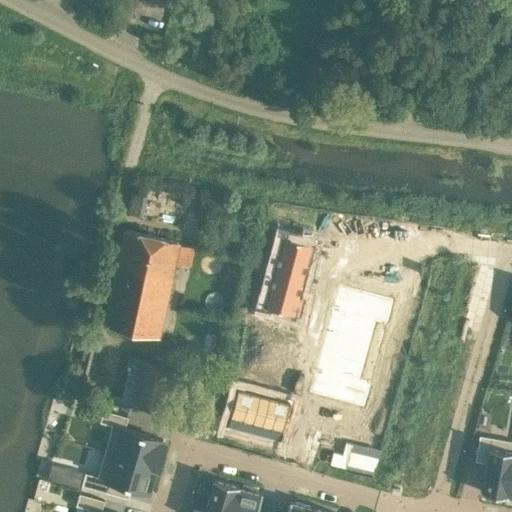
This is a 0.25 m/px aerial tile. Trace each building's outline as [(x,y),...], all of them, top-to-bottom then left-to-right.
[(202,2),(194,25),(209,30),(217,7),(202,2)] [(125,230),(104,323),(158,335),(179,242),(125,230)] [(283,234),(273,269),(303,277),(313,242),(283,234)] [(273,269),(264,304),(300,314),(305,297),(298,295),(303,277),(273,269)] [(338,286),(332,307),(374,318),(373,319),(385,322),(391,300),(338,286)] [(332,307),(327,328),(368,339),(373,319),(374,318),(332,307)] [(327,328),(321,349),(362,360),(368,339),(327,328)] [(321,349),(315,370),(357,381),(357,380),(362,360),(321,349)] [(146,359),(137,399),(157,404),(166,364),(146,359)] [(315,370),(310,391),(362,405),(368,383),(357,380),(357,381),(315,370)] [(238,389),(230,417),(282,431),(290,403),(238,389)] [(103,409),(99,421),(111,425),(104,451),(154,465),(158,466),(165,442),(161,441),(162,438),(124,428),(128,416),(103,409)] [(511,440),(479,434),(474,460),(486,462),(481,491),(507,495),(507,494),(506,494),(511,459),(511,440)] [(85,471),(81,485),(106,492),(109,480),(133,487),(147,491),(154,465),(104,451),(97,475),(85,471)] [(81,470),(51,462),(46,478),(76,487),(81,470)] [(193,507),(191,511),(231,511),(239,486),(239,485),(214,478),(205,510),(193,507)] [(239,486),(231,511),(256,511),(262,493),(239,486)] [(79,492),(76,504),(87,508),(86,511),(103,511),(101,511),(104,500),(79,492)] [(310,511),(312,507),(289,500),(286,511),(310,511)]
